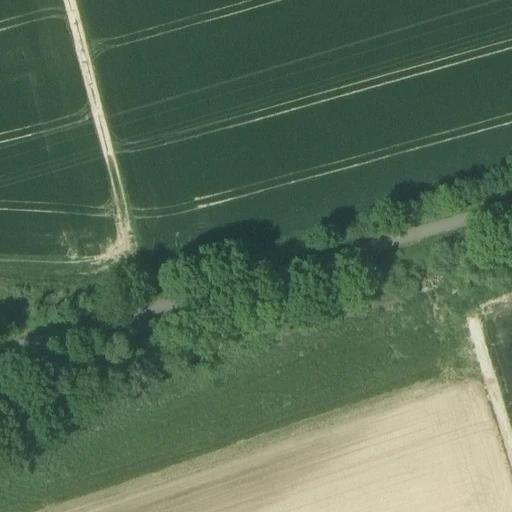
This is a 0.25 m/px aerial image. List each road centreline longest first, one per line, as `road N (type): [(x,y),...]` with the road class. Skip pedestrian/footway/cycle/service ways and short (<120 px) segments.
road 1 (track): [(65,0),(108,169)]
road 2 (track): [(465,302),(511,454)]
